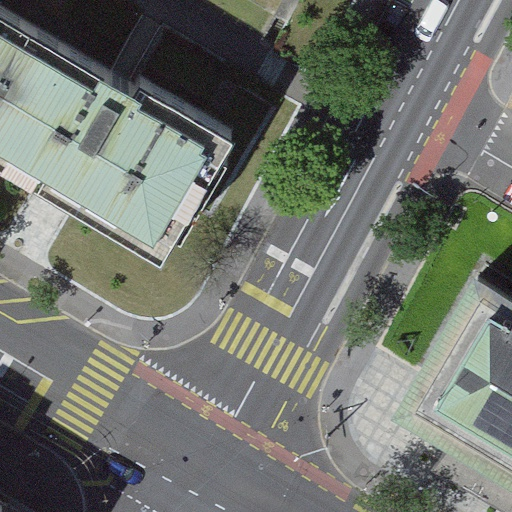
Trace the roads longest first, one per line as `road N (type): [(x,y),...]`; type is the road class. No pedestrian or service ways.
road 1 (secondary): [(459,0),(205,478)]
road 2 (primary): [(0,358),(205,478)]
